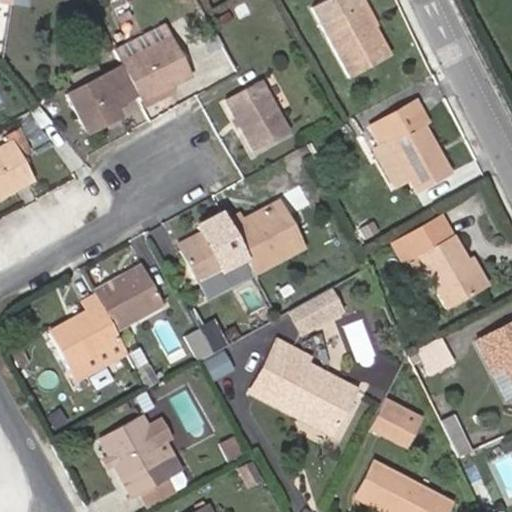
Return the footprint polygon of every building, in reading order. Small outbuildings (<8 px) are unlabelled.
[(364,0),(324,0),(310,8),(348,77),(388,55),(360,3),(364,0)] [(113,49),(120,63),(171,37),(164,24),(113,49)] [(171,37),(120,63),(121,65),(135,93),(139,101),(191,74),(171,37)] [(135,93),(121,65),(66,94),(82,126),(115,110),(112,105),(135,93)] [(139,101),(142,107),(194,80),(191,74),(139,101)] [(235,116),(241,126),(254,152),(288,133),(258,80),(225,98),(235,116)] [(447,172),(422,125),(426,123),(415,102),(368,128),(380,148),(374,152),(374,153),(393,188),(408,180),(414,191),(447,172)] [(115,110),(82,126),(84,131),(117,115),(115,110)] [(235,130),(241,126),(235,116),(229,119),(235,130)] [(6,134),(11,143),(18,156),(30,150),(18,127),(6,134)] [(0,149),(0,196),(31,180),(18,156),(11,143),(0,149)] [(226,222),(244,258),(253,273),(303,247),(279,202),(243,221),(240,215),(226,222)] [(226,222),(221,214),(196,227),(199,234),(203,240),(179,252),(196,283),(199,282),(209,300),(227,290),(219,272),(229,266),(244,258),(226,222)] [(422,268),(445,307),(478,288),(463,262),(466,260),(440,214),(390,243),(409,275),(422,268)] [(371,217),(354,227),(362,242),(379,232),(371,217)] [(203,240),(199,234),(176,246),(179,252),(203,240)] [(253,273),(244,258),(229,266),(238,284),(254,276),(253,273)] [(470,258),(466,260),(463,262),(478,288),(485,284),(470,258)] [(139,266),(92,292),(94,295),(113,330),(160,304),(139,266)] [(238,284),(229,266),(219,272),(227,290),(238,284)] [(329,288),(289,310),(301,332),(341,310),(329,288)] [(47,332),(66,368),(119,339),(113,330),(94,295),(79,304),(83,312),(47,332)] [(221,323),(230,339),(243,333),(234,316),(221,323)] [(361,319),(343,326),(359,367),(376,360),(361,319)] [(511,322),(475,341),(491,371),(501,366),(511,386),(511,322)] [(198,360),(211,353),(198,331),(186,339),(198,360)] [(335,358),(348,353),(340,331),(327,335),(335,358)] [(439,338),(415,351),(428,375),(452,363),(439,338)] [(71,377),(124,349),(119,339),(66,368),(71,377)] [(316,413),(310,424),(329,434),(352,389),(304,363),(306,359),(275,342),(255,381),(316,413)] [(227,352),(205,361),(212,380),(234,372),(227,352)] [(511,386),(501,366),(491,371),(505,398),(511,394),(511,386)] [(137,373),(146,388),(157,383),(148,368),(137,373)] [(250,391),(310,424),(316,413),(255,381),(250,391)] [(418,420),(382,401),(379,407),(407,421),(395,443),(404,448),(418,420)] [(379,407),(368,429),(395,443),(407,421),(379,407)] [(170,453),(162,458),(155,445),(145,426),(139,416),(98,438),(130,497),(165,478),(167,477),(180,469),(170,453)] [(439,421),(456,457),(467,453),(449,416),(439,421)] [(145,426),(155,445),(169,438),(159,419),(145,426)] [(234,437),(219,446),(228,462),(243,453),(234,437)] [(260,477),(250,460),(237,467),(248,485),(260,477)] [(372,502),(370,506),(368,510),(370,511),(443,511),(448,503),(372,463),(356,493),(372,502)] [(165,478),(135,495),(143,510),(176,492),(167,477),(165,478)] [(354,498),(370,506),(372,502),(356,493),(354,498)] [(209,511),(204,503),(187,511),(209,511)]
